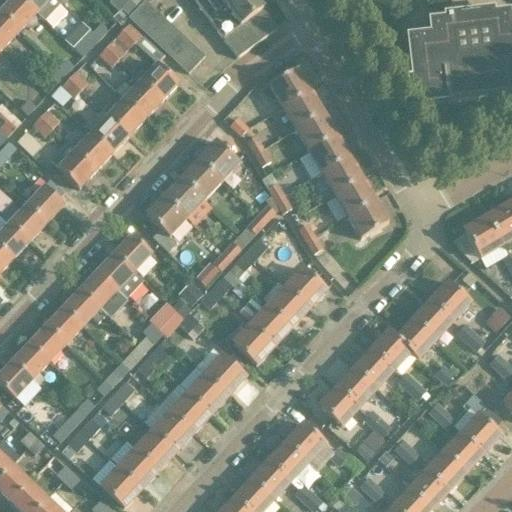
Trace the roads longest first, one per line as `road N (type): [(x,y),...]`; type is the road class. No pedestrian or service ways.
road 1 (residential): [(0,337),(248,70),(307,31)]
road 2 (residential): [(174,511),(418,244),(424,218)]
road 3 (residential): [(307,31),(424,218)]
